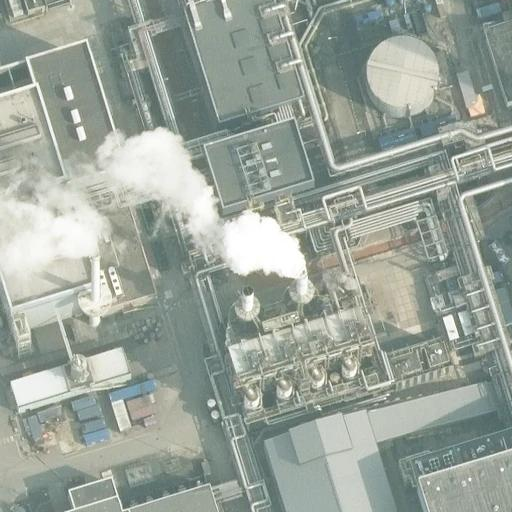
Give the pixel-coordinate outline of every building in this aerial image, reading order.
[(4,0),(11,24),(71,7),(69,0),(4,0)] [(265,0),(224,0),(176,15),(212,129),(298,102),(274,25),(265,0)] [(511,105),(511,20),(482,31),(504,107),(511,105)] [(422,39),(361,63),(382,116),(427,99),(424,89),(439,83),(422,39)] [(46,95),(0,109),(0,296),(8,321),(99,293),(105,314),(162,296),(135,204),(98,215),(93,197),(129,187),(89,51),(37,67),(46,95)] [(295,129),(205,155),(224,218),(313,191),(295,129)] [(139,379),(131,352),(20,388),(29,415),(139,379)] [(391,511),(364,421),(269,450),(287,511),(391,511)] [(511,511),(511,470),(409,502),(412,511),(511,511)] [(216,511),(210,492),(144,511),(120,511),(113,487),(67,501),(70,511),(216,511)]
